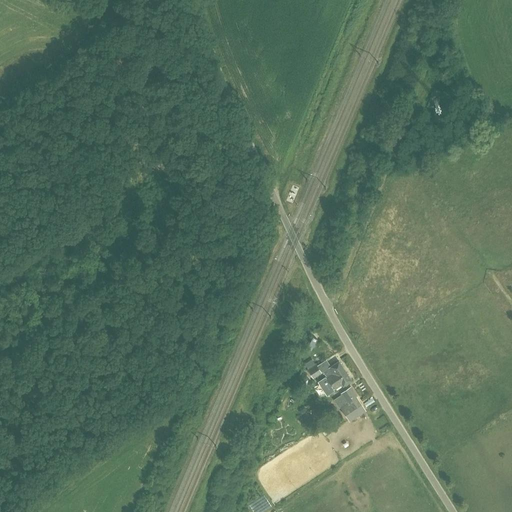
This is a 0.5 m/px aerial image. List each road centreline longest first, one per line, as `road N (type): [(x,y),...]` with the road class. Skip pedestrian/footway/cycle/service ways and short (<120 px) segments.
road 1 (unclassified): [(450,511),(333,320),(192,0)]
road 2 (track): [(252,145),(215,217),(224,276),(151,431)]
road 3 (track): [(326,306),(440,26)]
